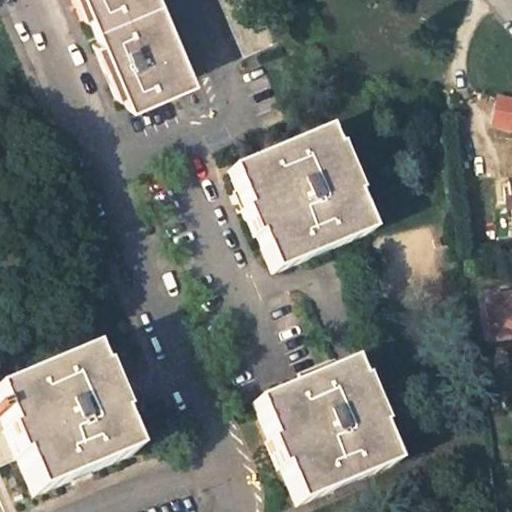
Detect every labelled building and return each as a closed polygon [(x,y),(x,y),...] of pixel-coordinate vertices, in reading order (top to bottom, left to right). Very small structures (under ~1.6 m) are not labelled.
[(157,0),(79,0),(126,108),(191,81),(157,0)] [(274,44),(255,0),(218,0),(243,57),(265,48),(274,44)] [(511,102),(497,98),(494,113),(511,117),(511,102)] [(241,211),(252,238),(256,237),(272,276),(369,235),(353,196),(357,195),(338,148),(334,150),(326,131),(228,173),(244,210),(241,211)] [(486,231),(477,232),(479,248),(489,247),(486,231)] [(511,296),(484,301),(491,343),(511,339),(511,296)] [(87,354),(0,390),(0,478),(20,469),(32,498),(131,456),(115,418),(118,417),(99,371),(96,373),(87,354)] [(265,443),(276,471),(280,469),(296,507),(394,465),(378,428),(382,426),(362,380),(359,381),(351,363),(253,404),(269,442),(265,443)]
